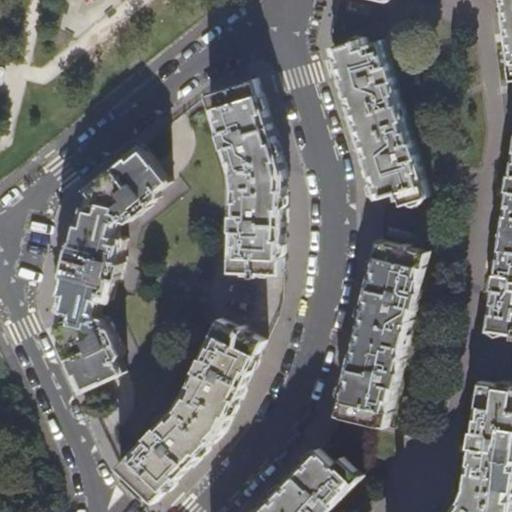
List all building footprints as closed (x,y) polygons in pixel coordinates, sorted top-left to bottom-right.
[(405,198),(407,204),(434,197),(385,40),(369,44),(367,37),(335,47),(343,74),(372,171),(380,199),(400,192),(402,198),(405,198)] [(260,274),(259,277),(264,277),(264,274),(285,273),(287,224),(289,173),(277,132),(260,78),(211,93),(234,173),(237,190),(235,273),(260,274)] [(71,357),(86,391),(129,370),(123,358),(126,350),(121,340),(122,339),(116,326),(114,326),(110,315),(102,314),(101,311),(104,302),(112,303),(114,302),(119,280),(123,281),(127,264),(124,263),(129,241),(127,239),(120,237),(123,225),(125,224),(131,226),(140,218),(141,219),(154,209),(153,208),(163,200),(162,193),(174,184),(145,145),(117,168),(90,189),(98,197),(91,203),(90,208),(86,207),(73,258),(61,309),(65,309),(63,319),(65,322),(57,327),(71,357)] [(511,192),(492,330),(511,333),(511,192)] [(341,414),(391,425),(434,252),(416,248),(417,246),(409,244),(409,247),(383,239),(370,294),(341,414)] [(121,467),(158,503),(194,466),(228,431),(246,392),(270,340),(252,331),(253,329),(248,327),(247,329),(226,320),(190,398),(121,467)] [(511,511),(511,380),(507,380),(503,384),(484,381),(469,485),(465,498),(455,511),(453,511),(511,511)] [(331,511),(365,478),(344,459),(337,466),(322,448),(300,470),(260,511),(331,511)]
